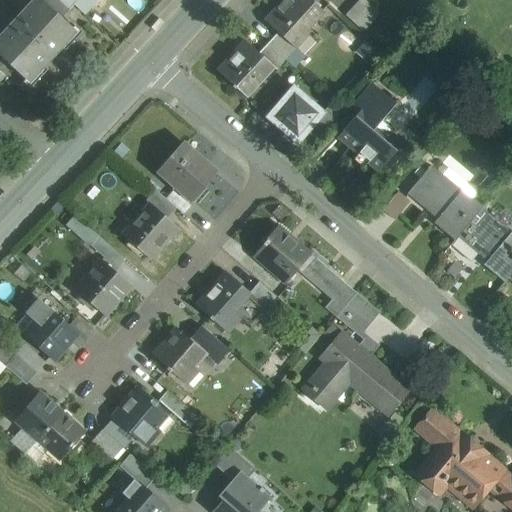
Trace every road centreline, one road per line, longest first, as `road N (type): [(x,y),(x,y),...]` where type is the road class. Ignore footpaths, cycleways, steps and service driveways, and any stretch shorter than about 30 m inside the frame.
road 1 (residential): [(275,168),(511,371)]
road 2 (residential): [(275,168),(93,380)]
road 3 (residential): [(150,62),(275,168)]
road 4 (secondary): [(56,165),(150,62)]
